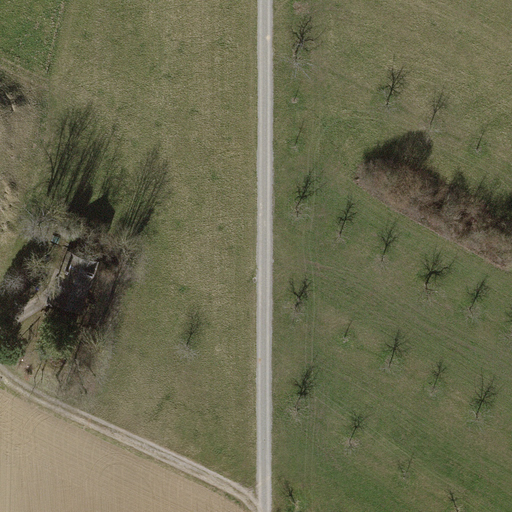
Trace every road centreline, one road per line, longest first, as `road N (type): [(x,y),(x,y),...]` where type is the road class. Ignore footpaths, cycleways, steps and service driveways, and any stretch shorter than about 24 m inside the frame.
road 1 (track): [(264,0),(259,511)]
road 2 (track): [(255,511),(239,492),(14,384),(0,369)]
